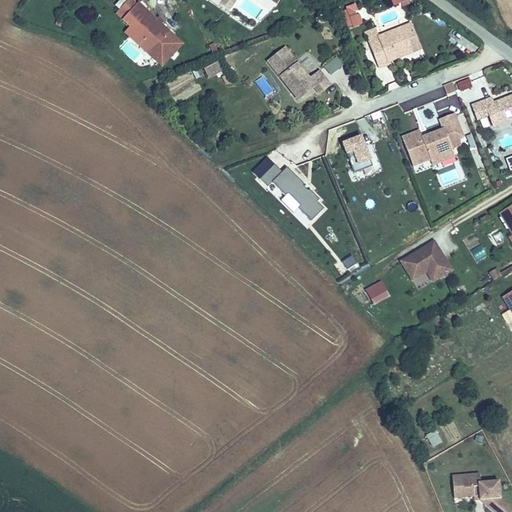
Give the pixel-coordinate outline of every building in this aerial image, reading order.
[(134,0),(121,16),(128,22),(151,42),(159,32),(162,34),(168,28),(160,20),(153,14),(136,0),(134,0)] [(206,0),(206,1),(231,14),(237,0),(206,0)] [(407,5),(405,0),(386,0),(389,10),(407,5)] [(347,7),(352,19),(355,18),(353,12),(356,11),(354,5),(347,7)] [(156,11),(153,14),(160,20),(162,17),(156,11)] [(422,15),(418,23),(431,29),(435,21),(422,15)] [(151,42),(128,22),(122,29),(148,51),(162,34),(159,32),(151,42)] [(382,36),(369,41),(380,67),(391,62),(390,60),(415,49),(410,37),(416,35),(412,24),(382,36)] [(365,30),(369,41),(382,36),(378,25),(365,30)] [(421,47),(416,35),(410,37),(415,49),(421,47)] [(266,59),(288,84),(296,77),(306,90),(315,83),(319,88),(329,80),(318,67),(309,76),(283,45),(266,59)] [(336,58),(322,68),(329,77),(342,67),(336,58)] [(216,61),(206,66),(210,74),(220,69),(216,61)] [(255,81),(264,97),(272,93),(264,77),(255,81)] [(296,77),(288,84),(298,97),(306,90),(296,77)] [(460,81),(463,89),(472,85),(470,78),(460,81)] [(445,82),(449,90),(457,87),(454,79),(445,82)] [(511,94),(510,94),(494,101),(492,96),(483,100),(489,113),(497,110),(499,115),(502,116),(508,114),(511,115),(511,94)] [(472,105),(478,118),(489,113),(483,100),(472,105)] [(497,110),(489,113),(493,124),(511,116),(511,115),(508,114),(502,116),(499,115),(497,110)] [(445,128),(431,133),(432,136),(425,139),(424,136),(421,129),(403,136),(414,164),(431,157),(432,159),(441,156),(443,151),(454,147),(451,140),(464,135),(456,114),(442,119),(445,128)] [(370,129),(351,137),(363,167),(382,159),(370,129)] [(441,156),(432,159),(434,163),(456,154),(454,147),(443,151),(441,156)] [(313,210),(320,217),(333,203),(327,196),(329,194),(319,185),(316,184),(312,181),(312,178),(295,161),(290,166),(282,159),(268,173),(273,178),(276,175),(296,194),(299,191),(316,207),(313,210)] [(316,207),(299,191),(296,194),(289,201),(306,217),(313,210),(316,207)] [(511,199),(499,208),(511,228),(511,226),(511,199)] [(495,244),(502,234),(494,228),(487,238),(495,244)] [(433,237),(420,245),(425,253),(434,247),(437,251),(441,249),(433,237)] [(451,265),(441,249),(437,251),(434,247),(425,253),(420,245),(400,258),(412,276),(426,267),(431,264),(435,269),(442,271),(451,265)] [(346,270),(357,266),(353,254),(342,259),(346,270)] [(431,264),(426,267),(433,277),(442,271),(435,269),(431,264)] [(365,289),(370,297),(388,285),(383,278),(365,289)] [(388,285),(370,297),(373,302),(391,290),(388,285)] [(511,287),(503,293),(511,308),(511,287)] [(432,447),(442,441),(435,429),(425,434),(432,447)] [(477,473),(450,475),(448,501),(473,502),(488,511),(507,511),(511,507),(496,497),(496,484),(477,485),(477,473)]
